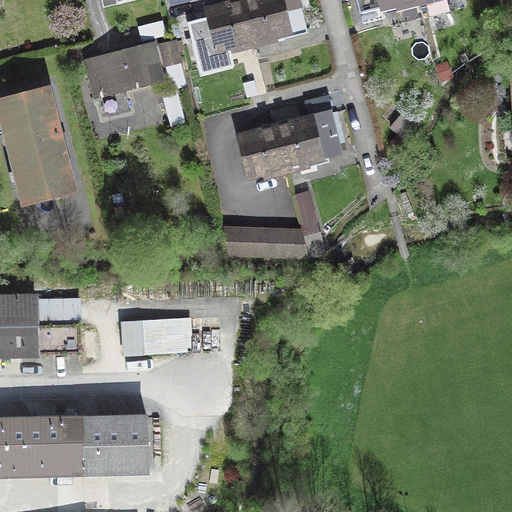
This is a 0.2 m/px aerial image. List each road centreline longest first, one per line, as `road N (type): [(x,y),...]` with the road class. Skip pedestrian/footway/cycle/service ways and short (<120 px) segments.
road 1 (residential): [(331,0),(380,196)]
road 2 (residential): [(134,382),(0,382)]
